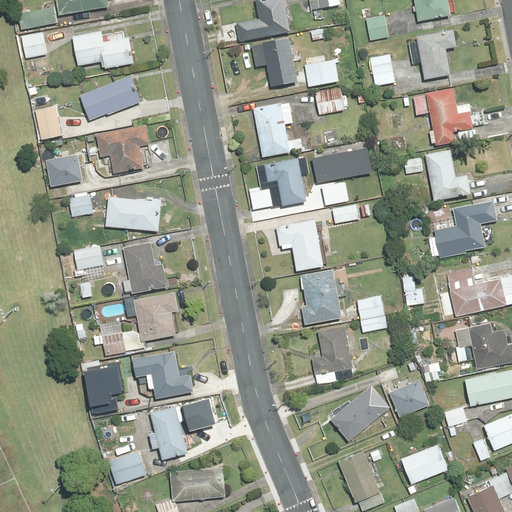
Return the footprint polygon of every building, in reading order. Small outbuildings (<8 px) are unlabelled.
[(58,0),(61,14),(114,5),(113,0),(58,0)] [(238,21),(241,41),(294,34),(288,0),(259,0),(262,17),(238,21)] [(416,0),(420,21),(454,16),(451,0),(416,0)] [(56,4),(20,11),(23,29),(60,22),(56,4)] [(388,13),(368,17),(371,40),(391,36),(388,13)] [(81,65),(106,60),(107,66),(139,62),(136,34),(108,37),(106,28),(75,35),(81,65)] [(456,30),(410,37),(414,63),(424,61),(426,78),(454,74),(449,48),(459,46),(456,30)] [(46,31),(24,34),(27,58),(50,54),(46,31)] [(295,36),(265,41),(272,86),(302,82),(295,36)] [(393,52),(373,56),(377,84),(398,81),(393,52)] [(307,62),(310,85),(331,82),(327,59),(307,62)] [(135,75),(83,94),(92,119),(144,100),(135,75)] [(317,90),(321,114),(349,110),(345,85),(317,90)] [(457,89),(415,94),(417,114),(432,112),(436,145),(479,140),(474,100),(458,102),(457,89)] [(286,101),(256,105),(264,156),(304,150),(302,136),(291,138),(286,101)] [(59,103),(37,108),(44,139),(66,135),(59,103)] [(150,122),(98,133),(103,158),(114,156),(116,170),(147,164),(143,142),(154,140),(150,122)] [(313,158),(317,182),(373,171),(369,147),(313,158)] [(456,147),(428,150),(434,200),(476,195),(473,172),(459,173),(456,147)] [(82,154),(49,160),(55,186),(87,179),(82,154)] [(424,155),(406,158),(408,173),(426,171),(424,155)] [(305,156),(268,162),(271,182),(279,181),(283,205),(311,201),(305,156)] [(320,186),(322,204),(358,198),(356,180),(320,186)] [(69,197),(73,216),(96,211),(92,192),(69,197)] [(110,195),(108,225),(162,229),(164,199),(110,195)] [(502,219),(498,199),(456,208),(457,214),(429,220),(437,257),(488,246),(483,223),(502,219)] [(360,203),(334,206),(337,222),(363,218),(360,203)] [(321,217),(279,223),(283,249),(295,247),(299,270),(329,265),(321,217)] [(126,247),(135,293),(172,286),(167,261),(157,263),(153,241),(126,247)] [(76,248),(80,268),(107,262),(103,243),(76,248)] [(474,265),(447,271),(457,314),(510,303),(505,275),(477,281),(474,265)] [(302,303),(304,323),(346,318),(341,268),(303,272),(307,303),(302,303)] [(419,289),(416,271),(404,273),(410,306),(429,302),(426,287),(419,289)] [(179,289),(135,297),(144,340),(181,333),(176,312),(184,310),(179,289)] [(384,293),(358,298),(365,332),(391,327),(384,293)] [(477,365),(511,360),(511,338),(511,327),(499,329),(498,321),(457,326),(459,347),(474,345),(477,365)] [(313,356),(319,385),(334,382),(332,371),(358,365),(350,324),(320,330),(325,353),(313,356)] [(103,335),(107,356),(133,351),(129,330),(103,335)] [(179,347),(126,357),(131,378),(156,373),(160,397),(199,390),(195,371),(184,373),(179,347)] [(96,411),(118,406),(115,391),(124,389),(118,361),(88,367),(96,411)] [(405,361),(380,369),(385,384),(410,376),(405,361)] [(441,363),(426,366),(429,382),(445,379),(441,363)] [(511,367),(467,377),(473,406),(511,397),(511,367)] [(421,376),(391,390),(402,414),(433,400),(421,376)] [(375,382),(333,418),(352,441),(395,405),(375,382)] [(187,403),(192,426),(218,420),(213,397),(187,403)] [(180,402),(153,410),(167,460),(194,452),(180,402)] [(466,404),(446,410),(450,426),(470,421),(466,404)] [(511,411),(484,423),(495,449),(511,442),(511,411)] [(487,435),(474,440),(482,460),(495,455),(487,435)] [(441,441),(403,457),(414,484),(452,468),(441,441)] [(366,447),(340,458),(363,511),(389,500),(366,447)] [(151,474),(142,449),(108,462),(118,486),(151,474)] [(227,467),(172,468),(172,499),(227,498),(227,467)] [(511,467),(467,490),(477,511),(509,511),(510,511),(504,500),(511,495),(511,467)] [(464,511),(457,494),(425,507),(427,511),(464,511)] [(396,506),(398,511),(421,511),(416,497),(396,506)] [(179,511),(175,500),(151,508),(152,511),(179,511)]
